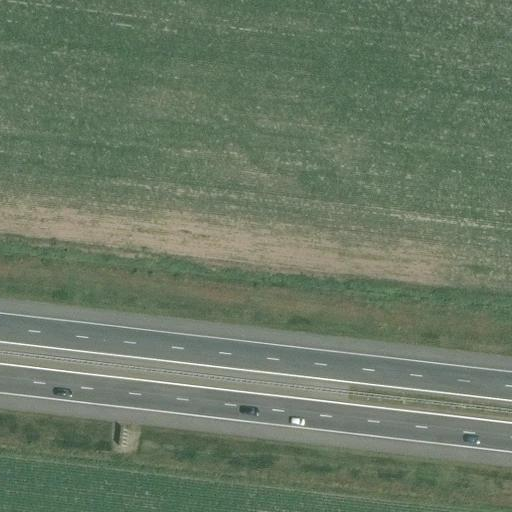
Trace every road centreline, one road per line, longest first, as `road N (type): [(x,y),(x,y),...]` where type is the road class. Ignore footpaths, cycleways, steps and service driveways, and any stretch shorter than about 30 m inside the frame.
road 1 (motorway): [(511,387),(0,328)]
road 2 (motorway): [(0,379),(511,438)]
